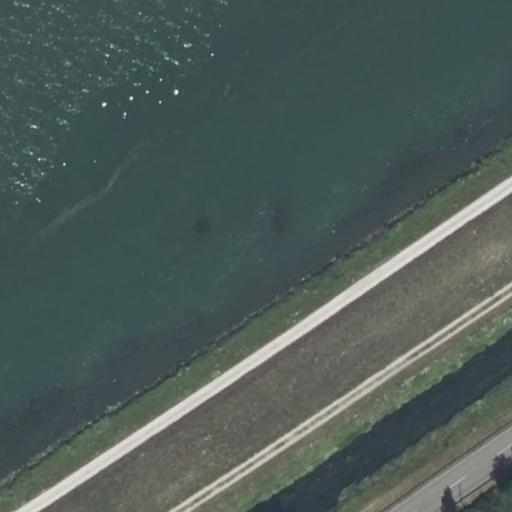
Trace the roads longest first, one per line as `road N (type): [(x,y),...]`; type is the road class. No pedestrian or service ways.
road 1 (track): [(511,173),(11,511)]
road 2 (track): [(176,511),(511,285)]
